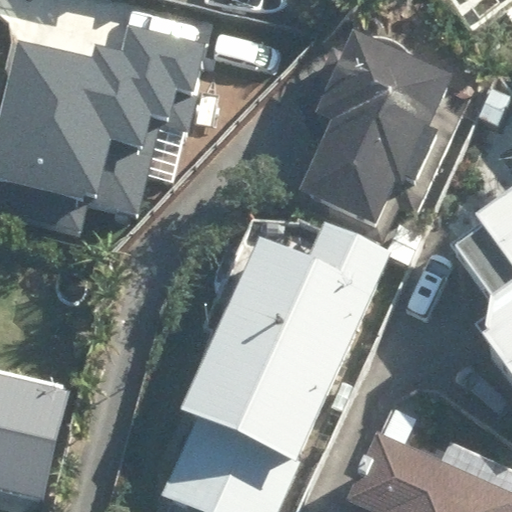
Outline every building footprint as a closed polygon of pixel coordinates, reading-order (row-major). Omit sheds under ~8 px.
[(454,0),(442,0),(452,13),(454,0)] [(24,47),(0,137),(0,214),(92,239),(102,201),(142,211),(161,141),(191,141),(214,55),(138,35),(132,58),(103,50),(98,67),(24,47)] [(290,212),(376,254),(400,203),(411,208),(439,150),(430,146),(450,104),(365,63),(346,103),(331,96),(310,140),(322,146),(290,212)] [(511,217),(449,262),(490,321),(461,342),(511,414),(511,217)] [(167,511),(284,511),(385,280),(320,251),(307,280),(255,258),(148,504),(167,511)] [(0,493),(48,505),(72,399),(0,383),(0,493)] [(497,511),(371,458),(347,511),(497,511)]
